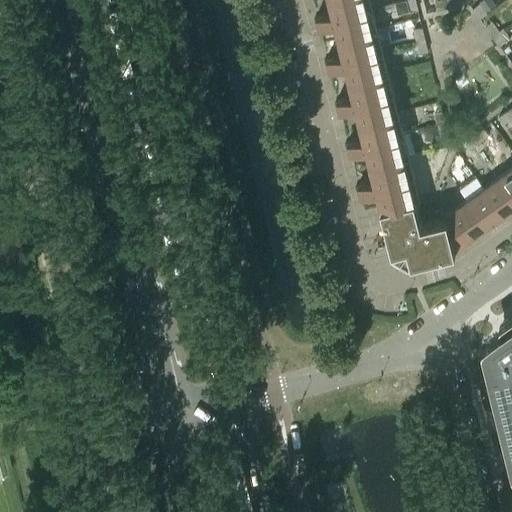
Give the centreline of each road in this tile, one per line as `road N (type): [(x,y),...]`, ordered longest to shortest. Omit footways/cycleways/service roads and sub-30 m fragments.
road 1 (secondary): [(64,0),(169,414)]
road 2 (secondary): [(229,400),(173,227),(120,0)]
road 3 (residential): [(359,265),(293,0)]
road 4 (unclassified): [(229,400),(362,365),(427,329)]
road 5 (unclassified): [(427,329),(457,373),(493,511)]
road 6 (residential): [(359,265),(375,283),(414,281),(455,268),(511,228)]
road 7 (unclassified): [(123,511),(102,431),(169,414)]
